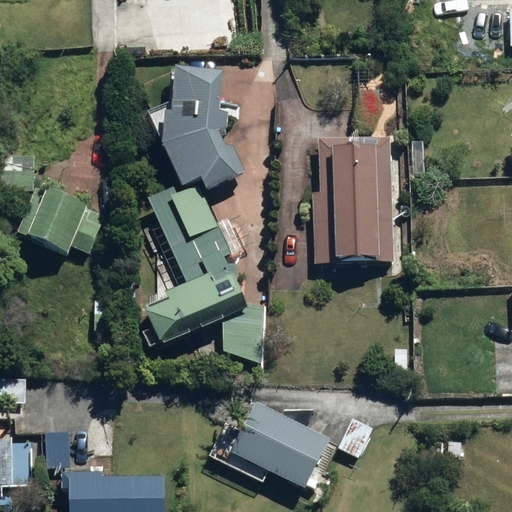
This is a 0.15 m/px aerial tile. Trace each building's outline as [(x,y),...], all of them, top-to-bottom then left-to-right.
[(186,114),(178,114),(178,145),(177,145),(178,148),(178,150),(179,150),(196,190),(214,182),(221,194),(257,175),(244,150),(238,150),(233,138),(233,133),(236,133),(238,115),(234,115),(237,74),(190,70),(186,114)] [(319,195),(321,268),(402,266),(400,138),(326,139),(327,195),(319,195)] [(40,157),(1,157),(1,193),(40,194),(40,157)] [(111,220),(96,214),(97,212),(99,206),(63,192),(61,198),(44,191),(27,235),(79,256),(81,251),(97,257),(111,220)] [(271,308),(259,308),(246,277),(225,286),(220,276),(176,295),(181,305),(160,313),(175,347),(231,323),(231,354),(269,368),(271,308)] [(123,302),(99,300),(97,336),(121,337),(123,302)] [(340,444),(265,406),(240,454),(315,492),(340,444)] [(379,430),(359,420),(343,452),(363,462),(379,430)] [(76,432),(49,432),(49,468),(75,468),(76,432)] [(172,511),(172,479),(112,480),(112,473),(71,474),(71,493),(81,492),(81,511),(172,511)]
